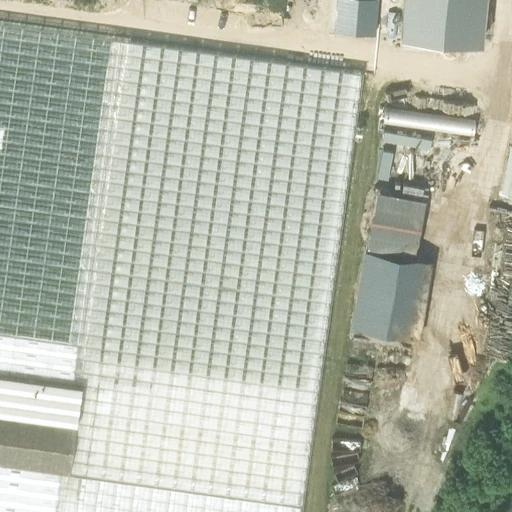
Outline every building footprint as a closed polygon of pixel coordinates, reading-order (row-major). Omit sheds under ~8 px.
[(377,0),(337,0),(335,31),(375,34),(377,0)] [(482,43),(485,0),(404,0),(401,36),(482,43)] [(0,20),(0,511),(296,511),(361,73),(0,20)] [(385,106),(383,121),(475,133),(477,117),(385,106)] [(499,205),(511,207),(511,144),(499,205)] [(404,179),(402,191),(427,196),(429,184),(404,179)] [(419,257),(427,196),(375,188),(356,328),(423,337),(434,259),(419,257)]
